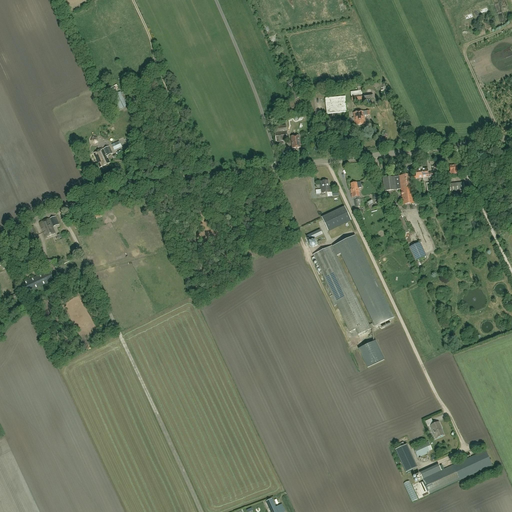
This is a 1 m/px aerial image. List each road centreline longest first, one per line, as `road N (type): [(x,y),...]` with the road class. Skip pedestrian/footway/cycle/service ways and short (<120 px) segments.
road 1 (unclassified): [(0,236),(118,186),(511,138)]
road 2 (track): [(319,19),(355,12),(415,149)]
road 3 (track): [(199,174),(133,0)]
